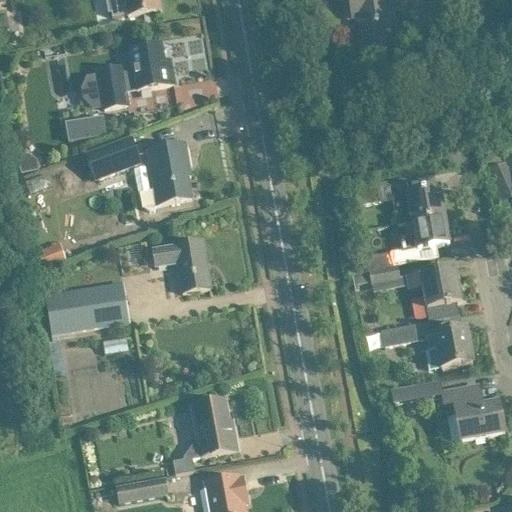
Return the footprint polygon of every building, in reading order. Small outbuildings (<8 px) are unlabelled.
[(111,0),(114,16),(118,18),(127,16),(128,19),(161,13),(158,0),(111,0)] [(393,0),(349,0),(353,21),(357,20),(362,51),(398,45),(392,7),(395,7),(393,0)] [(467,0),(471,20),(492,17),(489,0),(467,0)] [(502,47),(488,53),(494,66),(508,59),(502,47)] [(134,68),(98,74),(99,82),(103,105),(104,112),(128,108),(124,85),(136,83),(138,94),(157,91),(175,88),(172,72),(166,73),(162,48),(131,53),(134,68)] [(102,120),(65,126),(68,145),(105,138),(102,120)] [(132,142),(87,160),(96,183),(141,166),(132,142)] [(154,213),(158,209),(191,203),(185,168),(188,167),(185,147),(148,154),(155,192),(142,194),(145,211),(150,214),(154,213)] [(29,158),(18,160),(21,177),(39,174),(37,163),(29,158)] [(511,182),(505,167),(491,174),(503,203),(511,199),(511,182)] [(355,195),(357,209),(381,204),(378,190),(355,195)] [(410,211),(413,225),(444,219),(439,191),(408,197),(408,198),(392,200),(395,214),(410,211)] [(449,247),(444,219),(413,225),(415,238),(399,241),(402,255),(417,252),(449,247)] [(66,241),(35,253),(41,271),(72,259),(66,241)] [(178,265),(183,297),(211,292),(203,245),(175,249),(175,250),(153,253),(156,269),(178,265)] [(367,260),(369,274),(393,269),(391,256),(367,260)] [(397,268),(393,269),(369,274),(372,288),(400,283),(397,268)] [(461,305),(455,271),(408,280),(410,292),(423,289),(425,297),(423,297),(429,325),(460,319),(457,306),(461,305)] [(46,298),(54,344),(78,341),(78,334),(129,327),(124,287),(60,297),(46,298)] [(413,329),(381,335),(384,350),(416,345),(413,329)] [(114,336),(116,349),(140,345),(138,332),(114,336)] [(427,340),(430,353),(426,354),(429,373),(441,371),(441,372),(473,367),(466,333),(427,340)] [(456,415),(462,446),(505,438),(499,407),(482,410),(479,389),(443,396),(440,384),(391,393),(395,412),(433,405),(435,418),(456,415)] [(225,404),(192,410),(201,462),(238,455),(234,434),(231,435),(225,404)] [(173,464),(175,478),(195,475),(193,461),(173,464)] [(238,479),(205,485),(209,511),(244,511),(243,507),(247,506),(243,481),(239,482),(238,479)] [(119,508),(168,499),(165,481),(116,490),(119,508)]
